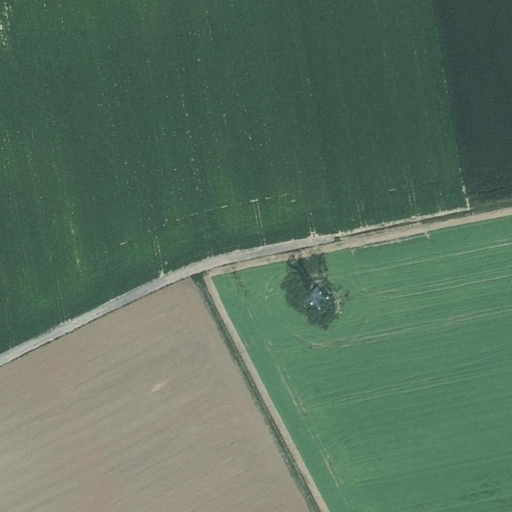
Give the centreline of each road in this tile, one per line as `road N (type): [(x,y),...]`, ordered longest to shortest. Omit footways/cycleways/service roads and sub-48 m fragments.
road 1 (track): [(0,363),(203,262),(511,201)]
road 2 (track): [(203,262),(331,511)]
